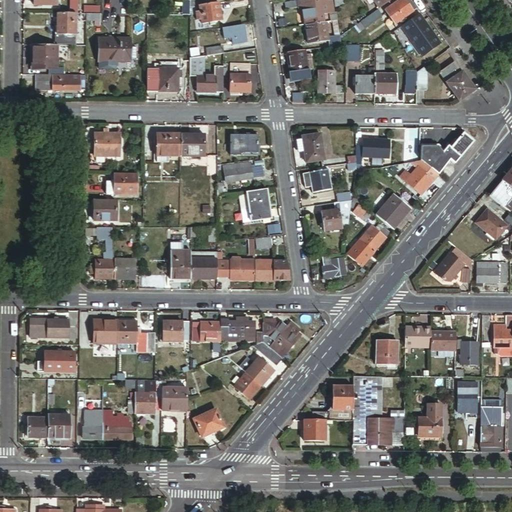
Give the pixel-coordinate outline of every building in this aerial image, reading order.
[(77,0),(69,0),(69,14),(76,14),(77,14),(77,0)] [(182,0),(182,15),(190,15),(190,7),(190,0),(182,0)] [(336,9),(334,0),(307,0),(303,1),(303,5),(321,3),(321,4),(327,3),(329,13),(322,14),(323,23),(326,22),(338,21),(336,9)] [(343,0),(334,0),(336,9),(344,4),(343,0)] [(372,0),(379,9),(391,0),(372,0)] [(413,12),(404,0),(400,0),(385,11),(395,25),(399,22),(404,18),(413,12)] [(409,0),(404,0),(413,12),(417,10),(409,0)] [(297,2),(284,3),(286,11),(298,9),(297,2)] [(204,5),(199,6),(200,12),(201,20),(202,24),(221,21),(219,3),(204,5)] [(321,3),(303,5),(304,8),(306,25),(316,24),(323,23),(322,14),(321,4),(321,3)] [(327,3),(321,4),(322,14),(329,13),(327,3)] [(378,11),(365,19),(370,26),(382,17),(378,11)] [(69,14),(57,14),(57,34),(75,35),(76,14),(69,14)] [(100,14),(85,14),(85,22),(100,22),(100,14)] [(440,45),(419,14),(402,27),(423,57),(440,45)] [(280,21),(281,28),(289,27),(287,20),(280,21)] [(338,21),(326,22),(329,42),(330,47),(339,46),(341,46),(338,21)] [(329,42),(326,22),(323,23),(316,24),(318,37),(308,39),(309,45),(329,42)] [(316,24),(306,25),(308,39),(318,37),(316,24)] [(243,26),(230,28),(232,39),(233,45),(245,43),(243,26)] [(230,28),(223,29),(224,40),(232,39),(230,28)] [(361,28),(355,32),(359,37),(365,33),(361,28)] [(131,40),(98,40),(98,63),(131,63),(131,40)] [(359,46),(346,45),(346,62),(359,62),(359,46)] [(56,70),(57,46),(34,46),(33,70),(49,70),(56,70)] [(207,56),(223,54),(222,46),(206,49),(207,56)] [(191,49),(192,58),(201,57),(199,48),(191,49)] [(305,51),(287,53),(290,73),(307,71),(305,56),(305,51)] [(384,51),(375,51),(374,75),(379,75),(379,73),(384,73),(384,51)] [(307,71),(313,70),(311,56),(305,56),(307,71)] [(192,58),(190,59),(190,77),(197,77),(197,75),(205,75),(205,57),(201,57),(192,58)] [(158,58),(146,58),(146,72),(158,72),(158,70),(178,70),(178,66),(158,66),(158,58)] [(454,62),(439,73),(459,102),(475,91),(454,62)] [(230,65),(230,76),(250,76),(250,65),(230,65)] [(427,65),(417,72),(417,90),(417,91),(426,91),(427,65)] [(213,66),(213,75),(216,75),(216,93),(223,93),(223,66),(213,66)] [(178,70),(158,70),(158,72),(158,90),(158,93),(177,93),(177,85),(178,79),(178,70)] [(308,78),(307,71),(290,73),(291,81),(308,78)] [(158,72),(146,72),(146,90),(158,90),(158,72)] [(335,94),(335,87),(335,72),(318,72),(318,94),(335,94)] [(417,73),(406,73),(406,87),(405,87),(405,95),(415,95),(415,90),(417,90),(417,72),(417,73)] [(205,75),(197,75),(197,77),(197,93),(216,93),(216,75),(213,75),(205,75)] [(379,75),(374,75),(374,78),(374,95),(397,96),(397,76),(379,75)] [(53,81),(53,76),(48,76),(34,76),(34,91),(53,91),(53,81)] [(250,76),(230,76),(230,94),(250,94),(250,76)] [(374,95),(374,78),(356,78),(355,87),(355,95),(374,95)] [(53,91),(80,92),(80,91),(80,81),(53,81),(53,91)] [(188,133),(207,134),(207,126),(188,125),(188,133)] [(448,147),(443,154),(455,164),(473,143),(464,134),(458,141),(453,147),(451,149),(448,147)] [(103,135),(95,135),(94,157),(90,157),(90,163),(107,164),(107,157),(120,157),(120,135),(107,135),(103,135)] [(180,158),(181,135),(157,135),(157,148),(157,156),(157,158),(170,158),(180,158)] [(205,136),(181,135),(180,158),(204,158),(205,136)] [(321,135),(303,137),(303,141),(305,153),(307,163),(325,160),(321,135)] [(258,136),(230,136),(230,156),(240,156),(240,154),(258,154),(258,136)] [(364,140),(363,147),(363,158),(389,159),(390,141),(364,140)] [(303,141),(296,142),(298,154),(305,153),(303,141)] [(216,178),(216,158),(204,158),(204,177),(216,178)] [(410,163),(417,169),(418,168),(423,163),(420,161),(410,163)] [(225,173),(251,169),(250,163),(224,168),(225,173)] [(423,163),(418,168),(433,181),(438,176),(423,163)] [(262,167),(251,169),(253,179),(264,177),(262,167)] [(411,177),(406,183),(421,196),(433,181),(418,168),(417,169),(411,177)] [(253,179),(251,169),(225,173),(226,183),(253,179)] [(310,174),(312,187),(313,193),(332,190),(328,170),(310,174)] [(508,175),(490,197),(501,206),(503,208),(511,197),(511,170),(510,173),(508,175)] [(400,178),(406,183),(411,177),(405,172),(400,178)] [(306,188),(312,187),(310,174),(303,175),(306,188)] [(137,175),(114,175),(114,183),(114,195),(137,195),(137,175)] [(223,184),(217,184),(217,197),(228,195),(227,189),(224,190),(223,184)] [(266,190),(246,193),(248,209),(250,222),(271,219),(266,190)] [(353,196),(354,191),(337,194),(338,203),(351,201),(352,201),(353,196)] [(351,207),(355,210),(359,206),(361,203),(353,196),(352,201),(351,207)] [(376,216),(393,230),(410,209),(402,202),(400,200),(394,196),(376,216)] [(511,212),(511,197),(503,208),(510,214),(511,212)] [(117,201),(95,201),(94,223),(117,223),(117,201)] [(351,201),(338,203),(339,211),(350,209),(351,201)] [(355,210),(353,213),(361,219),(366,212),(359,206),(355,210)] [(503,208),(501,206),(496,213),(511,226),(511,228),(508,234),(511,236),(511,235),(511,215),(510,214),(503,208)] [(248,209),(240,210),(242,224),(250,222),(248,209)] [(350,209),(339,211),(342,229),(348,228),(350,209)] [(373,214),(368,210),(366,212),(361,219),(366,223),(373,214)] [(342,229),(339,211),(336,211),(329,212),(322,214),(324,232),(342,229)] [(487,211),(476,224),(489,235),(495,240),(496,240),(500,235),(507,227),(487,211)] [(380,225),(376,230),(385,239),(390,234),(380,225)] [(385,239),(376,230),(372,227),(360,242),(373,253),(385,239)] [(114,228),(98,228),(98,242),(107,242),(108,242),(108,239),(114,239),(114,228)] [(271,238),(256,241),(257,252),(273,250),(271,238)] [(359,265),(367,254),(356,246),(348,256),(359,265)] [(456,248),(434,273),(444,281),(450,284),(464,266),(471,272),(472,261),(456,248)] [(191,253),(191,252),(183,252),(170,252),(170,280),(191,281),(191,260),(191,253)] [(223,254),(217,254),(217,260),(216,279),(231,279),(231,262),(223,262),(223,254)] [(344,259),(343,254),(323,257),(324,268),(333,267),(332,261),(344,259)] [(347,281),(344,259),(332,261),(333,267),(324,268),(323,268),(325,284),(347,281)] [(202,260),(191,260),(191,281),(210,281),(210,260),(202,260)] [(114,262),(114,280),(134,280),(134,276),(134,268),(134,261),(114,261),(114,262)] [(96,279),(114,280),(114,262),(103,262),(96,262),(96,266),(96,274),(96,279)] [(255,281),(255,262),(231,262),(231,279),(231,281),(255,281)] [(274,263),(255,262),(255,281),(274,281),(274,272),(274,263)] [(506,264),(477,263),(477,288),(483,288),(483,285),(506,286),(506,264)] [(470,272),(462,271),(462,284),(470,284),(470,272)] [(228,323),(228,334),(239,334),(254,334),(254,323),(247,323),(247,319),(237,319),(237,323),(228,323)] [(46,333),(29,332),(29,339),(68,340),(69,322),(46,321),(46,333)] [(46,333),(46,321),(30,321),(29,332),(46,333)] [(117,345),(117,322),(94,322),(94,345),(117,345)] [(137,322),(117,322),(117,345),(137,345),(137,334),(137,329),(137,322)] [(182,343),(182,323),(163,323),(162,343),(182,343)] [(220,334),(220,323),(205,323),(205,328),(200,328),(200,342),(220,343),(220,342),(220,334)] [(281,359),(286,353),(274,343),(287,329),(279,323),(275,323),(262,323),(262,335),(262,343),(281,359)] [(291,324),(288,327),(294,332),(297,329),(291,324)] [(294,332),(288,327),(287,329),(274,343),(286,353),(300,337),(297,335),(294,332)] [(431,329),(406,329),(405,349),(430,349),(430,334),(431,329)] [(511,331),(507,331),(494,331),(494,349),(497,349),(511,348),(511,331)] [(141,334),(137,334),(137,345),(155,346),(155,334),(141,334)] [(228,334),(220,334),(220,342),(238,342),(239,334),(228,334)] [(254,334),(239,334),(238,342),(254,342),(254,334)] [(456,334),(430,334),(430,349),(430,353),(442,353),(442,359),(454,359),(454,353),(456,353),(456,334)] [(397,342),(377,342),(376,365),(397,366),(397,342)] [(277,366),(282,360),(281,359),(262,343),(257,345),(253,347),(277,366)] [(461,344),(461,351),(461,366),(477,366),(478,344),(461,344)] [(155,346),(137,345),(137,355),(155,355),(155,346)] [(511,348),(497,349),(497,354),(500,357),(511,357),(511,348)] [(247,349),(235,354),(238,362),(250,357),(247,349)] [(74,353),(44,353),(44,373),(74,373),(74,353)] [(253,365),(245,374),(261,387),(274,373),(258,359),(253,365)] [(240,369),(245,374),(253,365),(247,361),(240,369)] [(245,374),(240,369),(236,373),(242,378),(245,374)] [(492,369),(482,369),(482,378),(492,378),(492,369)] [(261,387),(245,374),(242,378),(233,388),(249,401),(261,387)] [(381,378),(353,378),(353,388),(352,417),(357,417),(381,418),(381,378)] [(136,381),(136,394),(147,394),(147,387),(155,387),(155,394),(155,412),(162,412),(162,388),(162,382),(136,381)] [(86,382),(77,382),(77,395),(86,395),(86,382)] [(476,420),(476,385),(458,384),(458,414),(468,414),(468,420),(476,420)] [(186,412),(186,388),(162,388),(162,412),(186,412)] [(352,417),(353,388),(332,388),(333,400),(331,400),(331,410),(326,414),(329,414),(329,422),(333,422),(352,423),(352,417)] [(147,394),(136,394),(135,414),(155,415),(155,412),(155,394),(147,394)] [(428,407),(428,420),(440,420),(440,407),(428,407)] [(501,417),(502,410),(481,409),(481,428),(480,444),(491,444),(491,446),(496,446),(497,444),(501,444),(501,427),(501,417)] [(216,411),(193,421),(201,439),(224,429),(216,411)] [(102,413),(102,425),(129,425),(129,419),(123,419),(117,419),(113,419),(113,412),(102,412),(102,413)] [(102,413),(85,413),(85,439),(102,440),(102,425),(102,413)] [(329,414),(326,414),(312,414),(312,422),(325,422),(329,422),(329,414)] [(69,416),(48,416),(48,419),(47,439),(69,439),(69,416)] [(404,447),(404,418),(400,418),(399,444),(390,444),(356,443),(357,417),(352,417),(352,423),(352,447),(404,447)] [(393,418),(381,418),(357,417),(356,443),(390,444),(391,428),(393,428),(393,418)] [(399,444),(400,418),(393,418),(393,428),(391,428),(390,444),(399,444)] [(47,439),(48,419),(35,419),(28,419),(28,427),(28,430),(28,439),(47,439)] [(428,420),(418,420),(418,438),(440,438),(440,420),(428,420)] [(312,422),(305,422),(305,442),(325,442),(325,426),(325,422),(312,422)] [(129,425),(102,425),(102,440),(131,440),(131,425),(129,425)] [(85,511),(86,507),(86,500),(76,500),(76,511),(85,511)]
